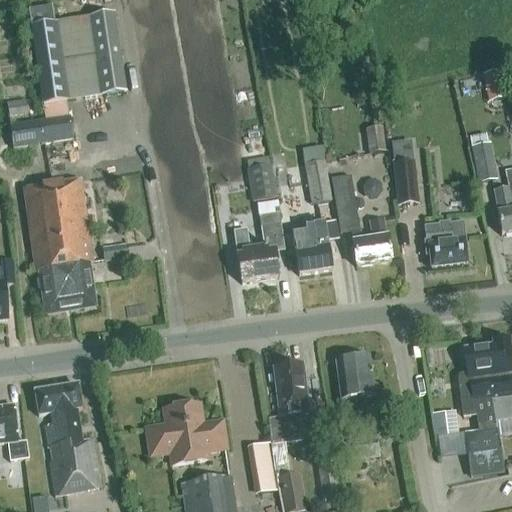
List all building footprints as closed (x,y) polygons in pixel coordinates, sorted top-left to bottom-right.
[(126,95),(114,16),(54,25),(51,8),(27,12),(44,123),(9,128),(12,151),(71,142),(66,104),(126,95)] [(474,97),(489,92),(484,77),(469,82),(474,97)] [(24,102),(6,105),(8,118),(26,116),(24,102)] [(385,154),(382,130),(365,132),(368,157),(385,154)] [(490,146),(471,150),(478,186),(498,182),(490,146)] [(324,164),(304,168),(311,207),(332,203),(324,164)] [(414,164),(392,167),(397,209),(419,206),(414,164)] [(270,168),(246,173),(252,204),(276,200),(270,168)] [(360,244),(359,234),(350,179),(331,182),(339,237),(351,235),(352,245),(360,244)] [(52,188),(69,312),(92,308),(88,284),(90,284),(87,266),(93,265),(80,184),(52,188)] [(69,312),(52,188),(22,192),(31,253),(34,274),(39,274),(41,291),(44,291),(47,315),(69,312)] [(511,189),(507,190),(493,193),(497,217),(496,218),(500,237),(511,235),(511,189)] [(246,232),(233,234),(237,259),(237,258),(242,286),(278,280),(274,254),(283,252),(276,205),(256,208),(263,250),(249,252),(246,232)] [(356,269),(390,264),(387,239),(384,239),(382,223),(369,224),(372,242),(360,244),(352,245),(356,269)] [(328,245),(338,244),(334,224),(312,228),(316,253),(295,256),(298,278),(331,273),(328,245)] [(430,271),(467,267),(464,243),(463,243),(461,226),(425,230),(426,236),(424,236),(425,243),(427,243),(427,247),(430,271)] [(126,247),(102,251),(104,265),(129,261),(126,247)] [(14,262),(2,263),(4,288),(16,286),(14,262)] [(491,423),(494,422),(511,420),(511,370),(508,342),(491,344),(492,349),(480,350),(483,383),(487,382),(489,398),(485,399),(486,407),(489,407),(491,423)] [(464,352),(467,376),(463,377),(460,378),(459,379),(459,380),(459,383),(459,389),(463,420),(475,419),(477,431),(495,428),(494,422),(491,423),(489,407),(486,407),(485,399),(489,398),(487,382),(483,383),(480,350),(464,352)] [(378,396),(377,388),(372,386),(369,360),(335,365),(347,448),(365,446),(363,431),(367,430),(363,401),(374,399),(378,396)] [(305,409),(308,406),(307,400),(306,398),(302,368),(273,372),(279,419),(267,420),(270,446),(302,442),(299,417),(306,416),(305,409)] [(54,499),(99,490),(91,444),(81,444),(76,414),(81,412),(77,388),(34,395),(38,419),(49,417),(51,427),(44,429),(54,499)] [(199,427),(197,407),(162,411),(163,427),(143,429),(146,456),(166,455),(167,466),(203,463),(202,455),(222,453),(219,425),(199,427)] [(0,409),(0,447),(7,446),(9,464),(33,461),(31,443),(16,445),(12,408),(0,409)] [(329,418),(311,420),(315,451),(333,449),(329,418)] [(496,433),(466,436),(471,479),(501,476),(496,433)] [(305,511),(299,477),(277,482),(282,511),(305,511)] [(235,511),(231,481),(182,488),(185,511),(235,511)]
